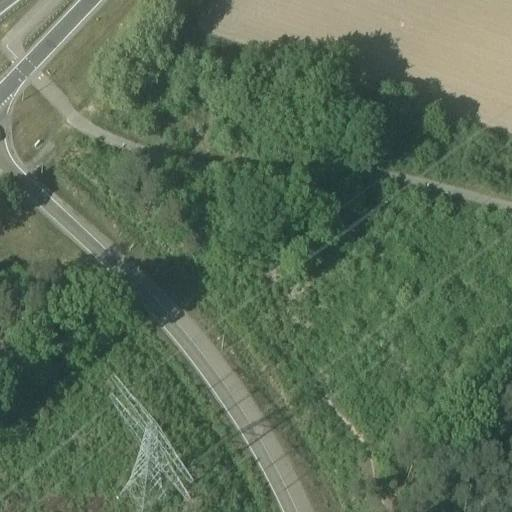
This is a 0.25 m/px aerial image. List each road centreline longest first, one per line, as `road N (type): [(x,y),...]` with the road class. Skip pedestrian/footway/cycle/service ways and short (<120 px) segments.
road 1 (trunk): [(287,511),(268,468),(179,337),(0,160)]
road 2 (primary): [(0,96),(93,0)]
